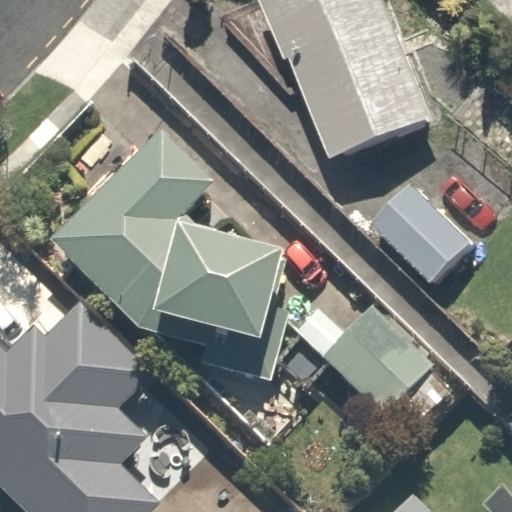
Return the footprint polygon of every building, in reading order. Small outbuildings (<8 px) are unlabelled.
[(434,124),(386,0),(261,0),(326,166),(434,124)] [(511,95),(487,73),(444,121),(510,179),(511,176),(511,95)] [(233,379),(275,375),(287,247),(182,230),(216,180),(162,130),(47,252),(129,329),(139,317),(232,347),(233,379)] [(415,186),(372,230),(436,292),(479,248),(415,186)] [(54,376),(3,323),(0,325),(0,492),(18,511),(58,511),(143,430),(73,357),(54,376)] [(211,439),(150,509),(153,511),(271,511),(281,501),(211,439)] [(421,511),(397,490),(377,511),(421,511)]
